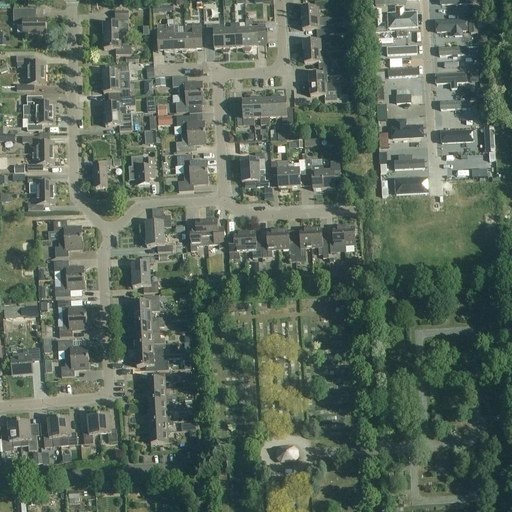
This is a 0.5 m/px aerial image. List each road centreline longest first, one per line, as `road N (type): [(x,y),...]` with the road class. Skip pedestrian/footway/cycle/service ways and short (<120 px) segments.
road 1 (residential): [(0,406),(96,399),(108,390),(102,249),(109,235)]
road 2 (residential): [(109,235),(72,185),(72,0)]
road 3 (residential): [(0,481),(203,465)]
road 4 (residential): [(424,0),(431,142)]
road 5 (residential): [(223,200),(243,215),(354,211)]
road 6 (residential): [(214,74),(277,66),(279,0)]
road 7 (residential): [(223,200),(214,74)]
road 8 (residential): [(109,235),(147,204),(223,200)]
